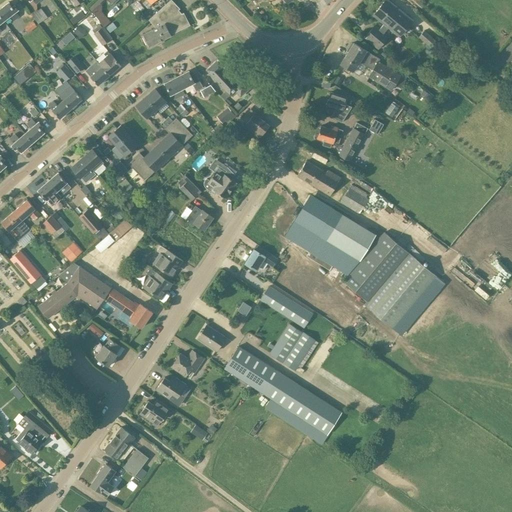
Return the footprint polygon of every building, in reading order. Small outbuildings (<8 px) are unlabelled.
[(172,0),(170,0),(167,3),(149,20),(157,28),(144,34),(145,35),(143,36),(148,45),(150,45),(150,46),(157,42),(158,43),(164,40),(163,39),(170,35),(175,33),(190,25),(184,12),(182,13),(179,10),(180,9),(172,0)] [(385,23),(380,29),(375,25),(389,37),(384,33),(389,27),(400,36),(413,20),(387,0),(385,0),(374,14),(385,23)] [(139,12),(144,7),(138,1),(133,6),(139,12)] [(9,2),(0,8),(0,15),(4,20),(10,16),(14,21),(19,16),(16,11),(18,9),(14,5),(12,6),(9,2)] [(250,8),(246,3),(241,6),(250,17),(254,14),(250,8)] [(37,9),(31,14),(38,23),(47,17),(41,8),(38,10),(37,9)] [(81,11),(76,14),(80,19),(85,16),(81,11)] [(37,26),(33,21),(24,27),(28,33),(37,26)] [(113,23),(107,28),(110,32),(116,27),(113,23)] [(78,24),(73,31),(81,37),(86,30),(78,24)] [(389,37),(375,25),(365,38),(379,49),(389,37)] [(103,45),(112,38),(104,27),(95,34),(103,45)] [(430,47),(431,47),(436,40),(425,30),(419,37),(430,47)] [(401,75),(379,61),(380,59),(354,43),(341,64),(353,72),(359,62),(373,70),(369,76),(391,90),(401,75)] [(110,52),(98,62),(109,75),(121,65),(110,52)] [(74,56),(68,61),(77,72),(83,67),(74,56)] [(9,58),(4,62),(13,74),(18,70),(9,58)] [(250,88),(241,79),(236,84),(223,69),(226,67),(218,58),(206,69),(225,91),(221,95),(225,100),(235,90),(241,96),(250,88)] [(97,61),(86,70),(98,85),(109,75),(98,62),(97,61)] [(66,81),(73,75),(62,63),(59,65),(62,68),(58,72),(66,81)] [(188,71),(176,77),(183,89),(193,83),(196,90),(202,87),(195,73),(190,76),(188,71)] [(20,72),(14,77),(20,84),(26,79),(20,72)] [(171,95),(183,89),(176,77),(164,83),(171,95)] [(340,80),(335,77),(332,82),(337,85),(340,80)] [(69,85),(59,94),(64,100),(71,108),(82,98),(71,85),(70,84),(69,85)] [(210,85),(201,90),(204,97),(215,91),(210,85)] [(166,100),(155,88),(146,96),(156,109),(166,100)] [(345,104),(347,97),(331,92),(327,105),(337,108),(336,111),(334,111),(332,116),(331,116),(342,122),(352,107),(345,104)] [(259,93),(252,100),(257,104),(263,97),(259,93)] [(156,109),(146,96),(136,105),(147,117),(156,109)] [(59,118),(71,108),(64,100),(58,105),(54,100),(48,105),(59,118)] [(192,103),(187,108),(195,116),(200,111),(192,103)] [(392,104),(386,112),(392,116),(397,108),(392,104)] [(250,134),(257,140),(269,125),(260,117),(263,113),(254,105),(248,112),(253,116),(246,124),(253,130),(250,134)] [(229,108),(218,117),(223,123),(226,120),(227,121),(234,115),(229,108)] [(192,135),(176,118),(173,121),(170,124),(167,126),(165,128),(170,133),(182,145),(192,135)] [(31,128),(25,133),(33,142),(44,132),(40,127),(42,126),(38,121),(36,123),(32,119),(27,123),(31,128)] [(369,130),(378,134),(383,124),(375,119),(369,130)] [(367,129),(357,124),(355,128),(353,127),(342,147),(340,146),(337,154),(350,161),(366,134),(364,133),(367,129)] [(129,134),(121,125),(108,136),(117,145),(129,134)] [(321,126),(317,138),(324,140),(323,145),(330,147),(332,142),(333,143),(334,141),(336,135),(341,137),(343,130),(338,128),(331,126),(330,129),(321,126)] [(21,152),(33,142),(25,133),(19,138),(15,133),(9,138),(14,143),(11,145),(15,149),(17,148),(21,152)] [(170,133),(157,146),(169,157),(182,145),(170,133)] [(137,144),(129,134),(117,145),(125,154),(137,144)] [(144,158),(156,170),(169,157),(157,146),(144,158)] [(92,149),(82,158),(90,168),(94,171),(104,163),(92,149)] [(145,180),(156,170),(144,158),(140,152),(128,163),(145,180)] [(80,176),(90,168),(82,158),(72,167),(80,176)] [(341,178),(328,170),(326,172),(306,160),(297,175),(330,195),(341,178)] [(114,171),(118,168),(112,162),(109,165),(114,171)] [(204,183),(204,184),(204,185),(205,186),(206,188),(208,189),(209,189),(210,190),(210,191),(212,191),(214,189),(226,198),(237,182),(231,179),(237,171),(229,166),(228,167),(225,172),(218,167),(215,172),(209,180),(207,178),(205,180),(204,181),(204,182),(204,183)] [(48,181),(57,191),(61,196),(71,187),(58,172),(48,181)] [(183,177),(187,182),(198,193),(204,188),(188,172),(184,176),(183,177)] [(126,179),(120,184),(126,191),(132,186),(126,179)] [(46,200),(57,191),(48,181),(38,190),(46,200)] [(181,187),(180,188),(192,200),(198,193),(187,182),(181,187)] [(349,187),(341,202),(359,213),(368,198),(349,187)] [(147,190),(142,195),(146,200),(152,195),(147,190)] [(27,199),(14,211),(22,219),(29,213),(34,219),(41,214),(27,199)] [(394,204),(391,209),(410,222),(413,217),(394,204)] [(195,206),(194,207),(192,211),(187,207),(181,216),(186,219),(185,220),(193,225),(195,223),(204,229),(212,217),(203,210),(202,211),(195,206)] [(100,240),(109,233),(87,208),(79,216),(100,240)] [(120,208),(113,214),(118,220),(126,213),(120,208)] [(1,222),(18,241),(31,230),(22,219),(14,211),(1,222)] [(55,211),(51,215),(56,221),(60,217),(55,211)] [(51,215),(42,223),(52,234),(60,226),(56,221),(51,215)] [(364,305),(400,336),(444,283),(385,232),(344,281),(367,301),(364,305)] [(72,259),(81,251),(74,243),(65,251),(72,259)] [(171,276),(183,259),(161,245),(157,250),(161,253),(154,263),(171,276)] [(136,257),(140,249),(136,247),(132,254),(136,257)] [(268,263),(273,267),(278,259),(268,252),(265,256),(254,248),(245,262),(256,270),(259,266),(264,269),(268,263)] [(19,251),(10,259),(31,283),(40,276),(19,251)] [(474,272),(500,287),(511,267),(493,256),(488,264),(482,260),(474,272)] [(68,282),(38,306),(48,318),(61,308),(75,296),(79,299),(81,297),(93,306),(97,308),(104,297),(105,298),(122,309),(132,316),(130,319),(134,322),(142,327),(152,311),(140,303),(138,306),(91,274),(75,263),(59,276),(68,282)] [(161,299),(172,283),(150,268),(147,273),(150,276),(143,286),(161,299)] [(304,328),(313,314),(269,286),(260,300),(304,328)] [(22,296),(18,300),(22,305),(27,301),(22,296)] [(295,370),(315,339),(303,332),(289,323),(269,353),(283,362),(295,370)] [(198,338),(217,351),(226,337),(207,325),(198,338)] [(104,344),(95,357),(108,366),(117,353),(115,352),(120,345),(110,338),(105,345),(104,344)] [(239,346),(225,368),(248,383),(252,386),(271,398),(327,434),(341,412),(239,346)] [(181,353),(172,366),(190,379),(204,358),(192,350),(187,357),(181,353)] [(184,397),(179,393),(186,384),(173,375),(170,380),(165,377),(156,389),(179,405),(184,397)] [(16,386),(11,390),(14,394),(19,389),(16,386)] [(213,392),(211,396),(219,401),(221,397),(220,396),(213,392)] [(149,401),(140,413),(153,422),(158,425),(161,420),(169,408),(157,399),(154,404),(149,401)] [(25,428),(16,439),(19,442),(26,447),(25,449),(29,453),(30,451),(32,453),(33,451),(34,451),(35,452),(39,447),(38,446),(42,441),(41,440),(45,435),(47,437),(52,431),(39,420),(33,415),(28,411),(19,423),(25,428)] [(211,424),(207,430),(212,434),(216,428),(211,424)] [(121,427),(105,449),(106,450),(106,452),(109,454),(111,454),(118,459),(135,437),(121,427)] [(0,467),(1,468),(11,455),(0,445),(0,467)] [(137,449),(123,467),(135,476),(135,475),(141,480),(147,472),(141,468),(149,458),(137,449)] [(107,482),(113,473),(118,477),(123,469),(116,464),(113,468),(106,464),(102,470),(100,470),(98,474),(98,475),(91,485),(100,491),(101,491),(107,495),(113,486),(107,482)]
